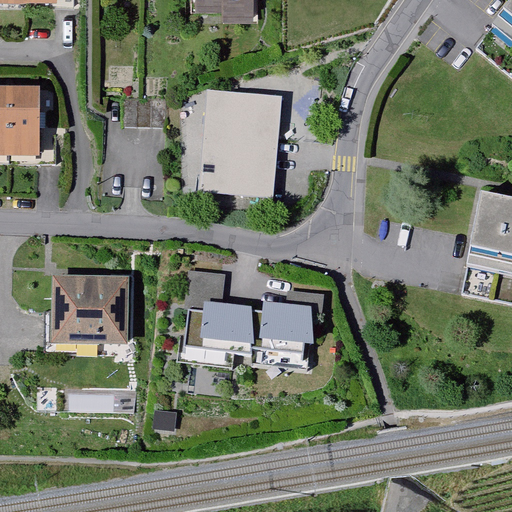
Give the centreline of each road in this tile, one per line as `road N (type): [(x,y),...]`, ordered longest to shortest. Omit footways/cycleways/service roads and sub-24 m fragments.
road 1 (residential): [(320,235),(270,247),(185,231),(0,221)]
road 2 (unclassified): [(320,235),(395,432),(401,503)]
road 3 (residential): [(417,0),(355,104),(342,202),(320,235)]
